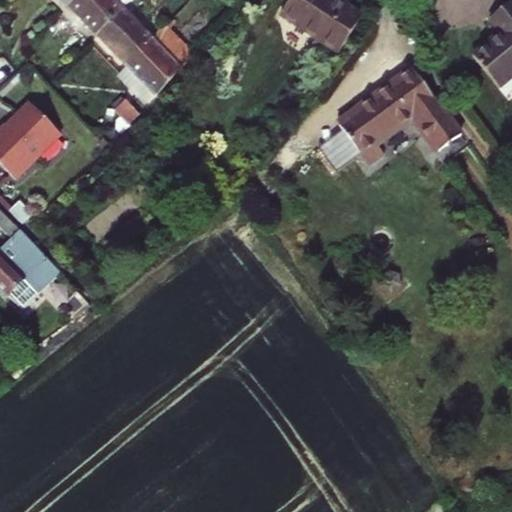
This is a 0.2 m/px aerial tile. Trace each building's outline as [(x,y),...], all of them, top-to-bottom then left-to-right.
[(72,0),(68,4),(97,34),(124,8),(116,0),(72,0)] [(292,0),(282,18),(340,53),(362,18),(347,9),(332,0),(292,0)] [(332,0),(347,9),(350,4),(344,0),(332,0)] [(511,79),(511,5),(491,21),(501,35),(474,55),(499,89),(511,79)] [(124,8),(97,34),(126,63),(166,24),(149,7),(136,21),(124,8)] [(126,63),(148,86),(156,95),(195,55),(166,24),(126,63)] [(126,63),(118,71),(140,94),(148,86),(126,63)] [(364,154),(415,117),(443,153),(465,136),(418,71),(343,127),(364,154)] [(130,126),(140,115),(124,99),(114,109),(130,126)] [(0,129),(0,164),(17,181),(62,135),(31,105),(8,128),(5,125),(0,129)] [(346,131),(322,149),(340,173),(364,155),(346,131)] [(10,214),(23,227),(31,219),(18,205),(10,214)] [(20,232),(0,212),(0,227),(12,240),(20,232)] [(12,240),(0,251),(0,286),(22,309),(45,286),(60,271),(20,232),(12,240)] [(67,279),(60,271),(45,286),(53,293),(67,279)]
